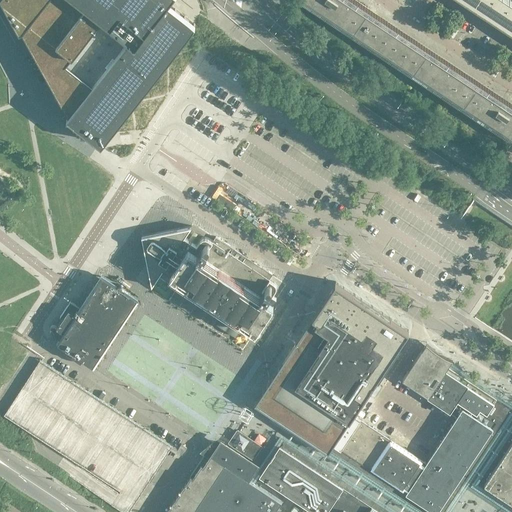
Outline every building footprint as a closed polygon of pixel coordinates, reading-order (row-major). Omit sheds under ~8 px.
[(2,0),(20,31),(22,30),(25,35),(24,35),(25,36),(26,36),(29,42),(29,44),(30,43),(33,50),(33,51),(34,51),(37,57),(37,58),(38,58),(42,65),(41,65),(41,66),(42,66),(46,72),(45,72),(46,73),(50,79),(49,80),(50,81),(50,80),(54,87),(53,87),(54,88),(55,88),(58,94),(57,95),(58,96),(59,95),(62,102),(62,103),(63,103),(66,109),(66,110),(67,110),(69,113),(67,116),(68,117),(72,120),(74,121),(78,124),(79,125),(83,129),(85,130),(89,133),(90,134),(94,137),(96,138),(100,142),(101,143),(195,24),(193,23),(185,17),(184,16),(176,10),(176,9),(175,8),(166,2),(167,2),(165,1),(163,0),(2,0)] [(511,140),(511,139),(511,136),(305,0),(301,0),(511,140)] [(511,108),(366,12),(368,9),(355,0),(305,0),(511,136),(511,108)] [(511,5),(503,0),(465,0),(491,17),(511,31),(511,5)] [(366,12),(511,108),(511,104),(368,9),(366,12)] [(56,211),(51,216),(59,224),(64,219),(56,211)] [(274,282),(269,279),(272,274),(254,262),(250,260),(247,258),(227,244),(216,237),(213,242),(208,238),(205,237),(202,238),(200,240),(197,245),(192,242),(190,241),(188,239),(184,237),(191,226),(142,236),(144,250),(144,252),(143,254),(143,255),(143,257),(143,258),(143,259),(143,261),(144,262),(144,264),(145,265),(146,267),(147,269),(148,270),(149,271),(152,286),(159,275),(177,287),(172,294),(236,337),(241,330),(251,337),(252,336),(252,335),(255,331),(273,304),(273,303),(276,298),(272,295),(276,290),(276,287),(276,284),(274,282)] [(193,231),(188,239),(192,242),(198,234),(193,231)] [(89,293),(79,307),(83,310),(83,311),(116,333),(126,318),(139,299),(124,290),(123,291),(121,290),(122,288),(122,287),(122,286),(121,285),(120,285),(119,285),(118,285),(117,286),(116,287),(114,286),(115,284),(101,275),(89,293)] [(309,437),(362,356),(383,370),(409,330),(335,282),(329,292),(324,299),(321,303),(321,304),(269,383),(267,386),(268,386),(258,402),(257,401),(256,403),(258,404),(258,403),(274,414),(276,416),(276,415),(292,425),(291,426),(293,427),(293,426),(309,437)] [(82,358),(94,366),(116,333),(83,311),(83,310),(79,307),(70,302),(60,317),(62,319),(56,327),(55,326),(54,326),(53,326),(52,326),(51,326),(51,327),(50,327),(50,328),(50,329),(50,330),(50,331),(51,331),(51,332),(59,337),(57,341),(69,349),(67,352),(80,361),(82,358)] [(428,396),(447,367),(451,361),(452,359),(450,358),(445,356),(441,354),(439,352),(435,349),(432,347),(430,345),(426,342),(426,343),(422,350),(402,379),(428,396)] [(332,444),(333,444),(352,415),(373,384),(383,370),(362,356),(309,437),(309,438),(311,439),(311,438),(327,449),(328,450),(329,449),(332,444)] [(174,446),(40,357),(30,373),(12,400),(2,415),(30,433),(34,453),(32,451),(31,452),(57,468),(123,511),(129,511),(145,488),(164,459),(174,446)] [(511,401),(451,361),(447,367),(473,384),(484,391),(495,399),(511,409),(492,439),(487,436),(480,446),(481,452),(478,456),(476,459),(471,467),(466,474),(461,475),(460,476),(448,494),(449,500),(441,511),(428,511),(412,501),(410,495),(405,496),(397,491),(396,491),(389,486),(383,482),(371,474),(370,468),(341,449),(343,446),(340,444),(339,446),(337,444),(336,446),(333,444),(328,451),(256,403),(267,386),(269,383),(263,380),(246,405),(325,456),(326,454),(414,511),(450,511),(511,418),(511,401)] [(204,367),(198,378),(227,393),(233,382),(204,367)] [(464,397),(473,384),(447,367),(428,396),(458,416),(465,421),(470,413),(476,405),(464,397)] [(476,405),(484,391),(473,384),(464,397),(476,405)] [(487,412),(495,399),(484,391),(476,405),(487,412)] [(492,439),(511,409),(495,399),(487,412),(476,405),(470,413),(492,428),(487,436),(492,439)] [(480,446),(487,436),(492,428),(470,413),(465,421),(458,416),(450,427),(480,446)] [(343,446),(360,420),(352,415),(333,444),(336,446),(337,444),(339,446),(340,444),(343,446)] [(370,468),(389,439),(360,420),(343,446),(341,449),(370,468)] [(511,420),(470,485),(510,511),(511,511),(511,499),(509,497),(503,493),(497,495),(482,485),(481,479),(511,431),(511,420)] [(480,446),(450,427),(445,434),(461,445),(478,456),(481,452),(480,446)] [(511,431),(481,479),(482,485),(497,495),(503,493),(509,497),(511,499),(511,431)] [(258,450),(260,447),(254,443),(254,444),(249,440),(249,439),(249,438),(240,432),(239,433),(238,433),(231,442),(232,443),(233,444),(232,445),(241,451),(242,450),(243,449),(247,453),(253,457),(255,454),(253,453),(256,449),(258,450)] [(401,511),(281,432),(249,480),(255,483),(260,475),(266,467),(279,446),(285,444),(314,464),(315,469),(316,470),(322,469),(326,471),(327,477),(333,476),(337,479),(338,485),(353,494),(359,493),(370,501),(372,506),(377,505),(387,511),(401,511)] [(255,439),(263,444),(267,437),(259,432),(255,439)] [(476,459),(459,448),(461,445),(445,434),(443,437),(451,442),(446,450),(471,467),(476,459)] [(446,450),(451,442),(443,437),(438,445),(446,450)] [(397,491),(419,458),(389,439),(370,468),(371,474),(383,482),(388,481),(389,486),(396,491),(397,491)] [(192,511),(225,464),(246,478),(255,465),(222,443),(213,456),(206,452),(197,466),(177,495),(176,497),(172,503),(167,511),(166,511),(192,511)] [(319,511),(338,485),(337,479),(333,476),(327,477),(326,471),(322,469),(316,470),(315,469),(314,464),(285,444),(279,446),(266,467),(260,475),(316,511),(319,511)] [(471,467),(446,450),(438,445),(431,456),(460,476),(461,475),(466,474),(471,467)] [(478,456),(461,445),(459,448),(476,459),(478,456)] [(460,476),(431,456),(426,463),(430,466),(422,477),(426,479),(448,494),(460,476)] [(410,495),(422,477),(430,466),(426,463),(419,458),(397,491),(405,496),(410,495)] [(273,511),(281,501),(255,483),(249,480),(246,478),(225,464),(192,511),(273,511)] [(441,511),(449,500),(448,494),(426,479),(422,477),(410,495),(412,501),(428,511),(441,511)] [(340,511),(353,494),(338,485),(319,511),(340,511)] [(367,511),(372,506),(370,501),(359,493),(353,494),(340,511),(367,511)]
